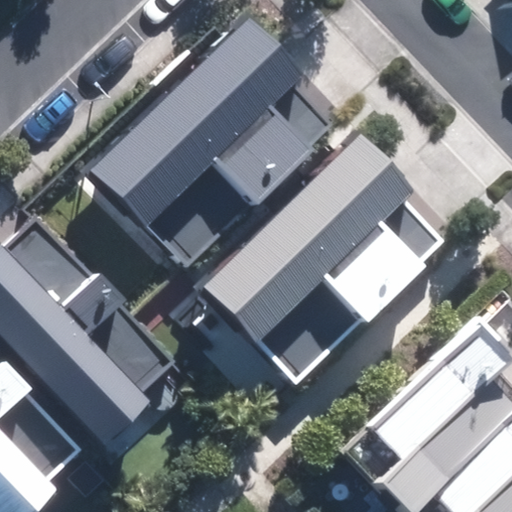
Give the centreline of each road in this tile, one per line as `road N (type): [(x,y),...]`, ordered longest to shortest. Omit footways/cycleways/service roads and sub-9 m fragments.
road 1 (residential): [(417,0),(511,95)]
road 2 (residential): [(0,85),(88,0)]
